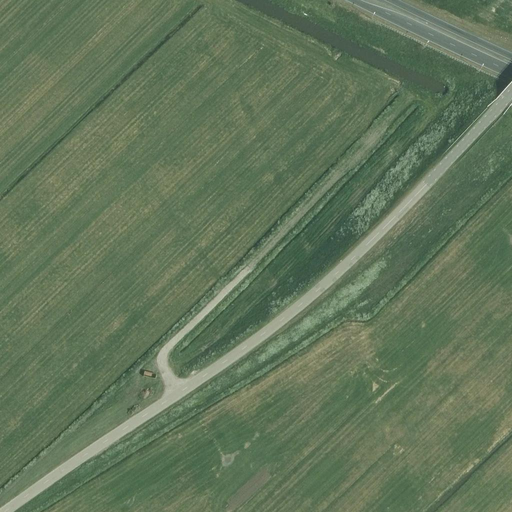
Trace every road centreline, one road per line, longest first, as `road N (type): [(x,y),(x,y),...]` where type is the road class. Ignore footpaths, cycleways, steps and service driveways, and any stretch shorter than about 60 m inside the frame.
road 1 (tertiary): [(4,511),(278,324),(511,92)]
road 2 (trunk): [(354,0),(511,72)]
road 3 (trunk): [(511,57),(391,0)]
